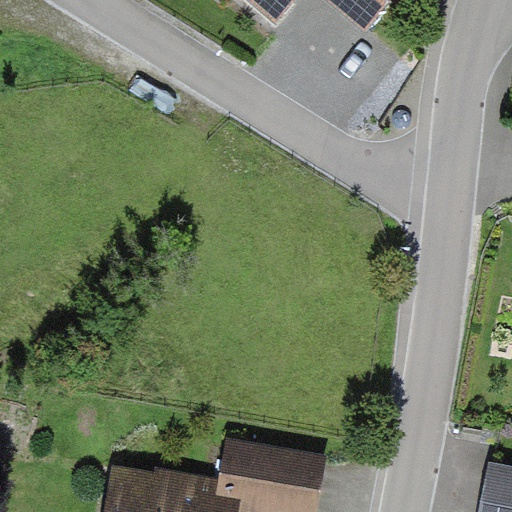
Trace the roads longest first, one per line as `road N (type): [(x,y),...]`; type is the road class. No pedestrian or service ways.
road 1 (residential): [(84,0),(352,162),(454,180)]
road 2 (residential): [(406,511),(454,180)]
road 3 (residential): [(454,180),(485,0)]
